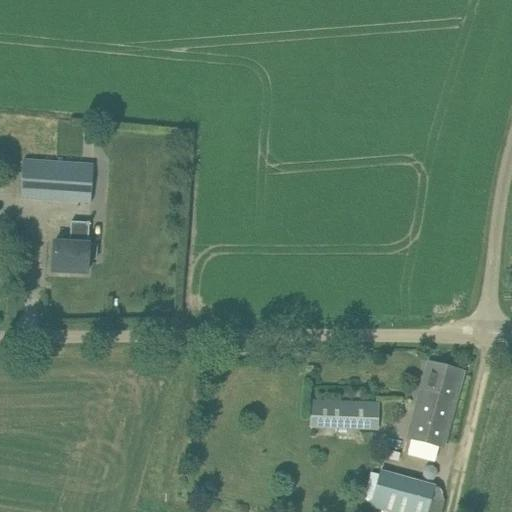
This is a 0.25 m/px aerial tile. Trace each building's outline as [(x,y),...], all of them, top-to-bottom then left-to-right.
[(20,199),(90,203),(92,165),(22,161),(20,199)] [(52,272),(87,274),(90,224),(72,223),(71,244),(54,243),(52,272)] [(464,372),(428,363),(408,438),(411,439),(409,451),(411,456),(431,461),(435,458),(439,446),(444,448),(464,372)] [(378,402),(311,399),(310,429),(379,429),(378,402)] [(436,483),(384,471),(376,508),(388,511),(442,511),(445,503),(431,498),(436,483)]
